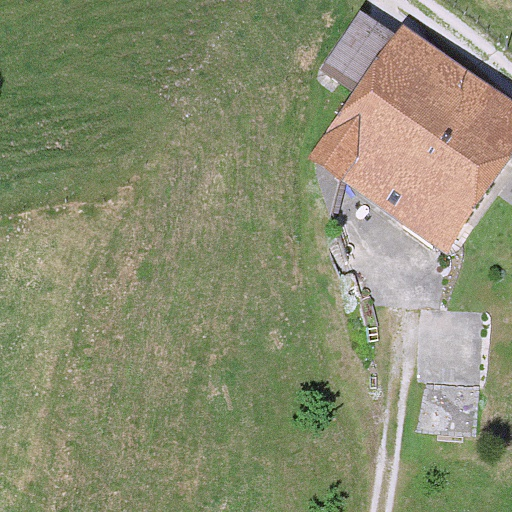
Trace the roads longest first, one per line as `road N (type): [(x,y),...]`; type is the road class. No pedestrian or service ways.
road 1 (track): [(411,263),(379,511)]
road 2 (track): [(407,0),(511,83)]
